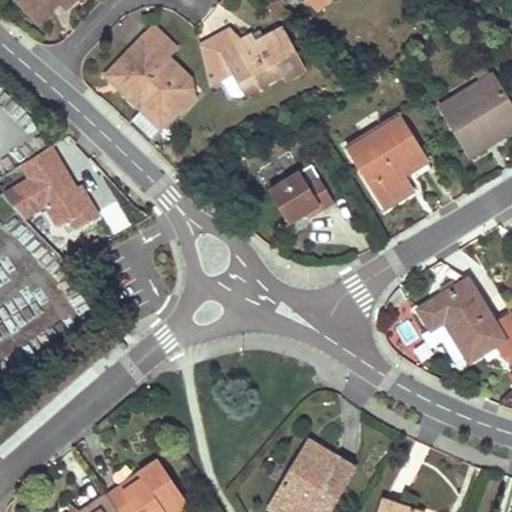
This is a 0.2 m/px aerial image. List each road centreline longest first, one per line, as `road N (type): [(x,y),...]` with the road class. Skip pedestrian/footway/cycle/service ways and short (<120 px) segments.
road 1 (residential): [(0,40),(252,280)]
road 2 (residential): [(252,280),(130,367),(0,478)]
road 3 (residential): [(322,334),(355,288),(511,190)]
road 4 (residential): [(322,334),(390,379),(511,432)]
